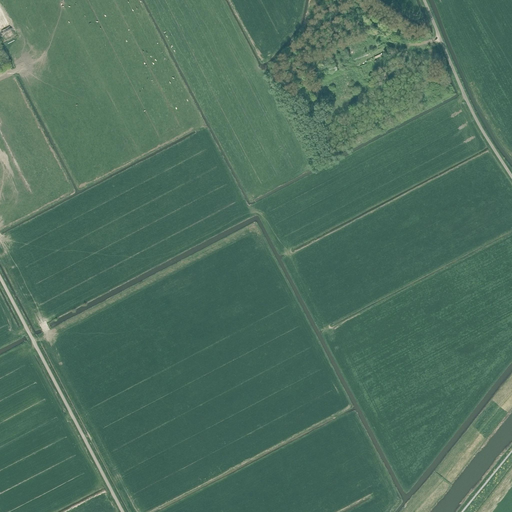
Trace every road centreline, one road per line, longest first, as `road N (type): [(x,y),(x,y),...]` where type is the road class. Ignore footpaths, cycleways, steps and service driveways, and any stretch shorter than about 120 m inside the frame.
road 1 (unclassified): [(122,511),(0,276)]
road 2 (unclassified): [(511,177),(483,134),(424,0)]
